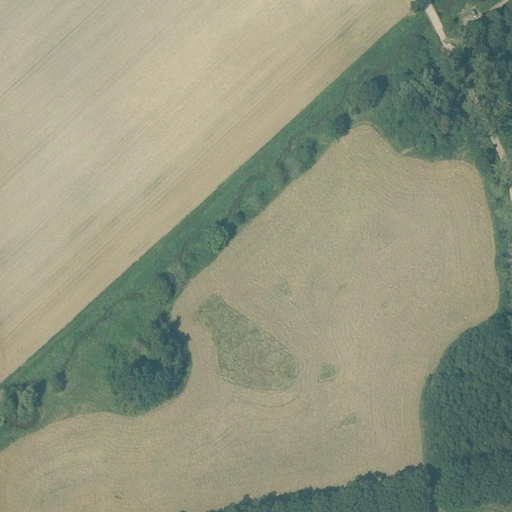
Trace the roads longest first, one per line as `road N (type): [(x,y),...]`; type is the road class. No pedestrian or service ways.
road 1 (track): [(511,228),(502,165),(449,49)]
road 2 (track): [(357,511),(511,474)]
